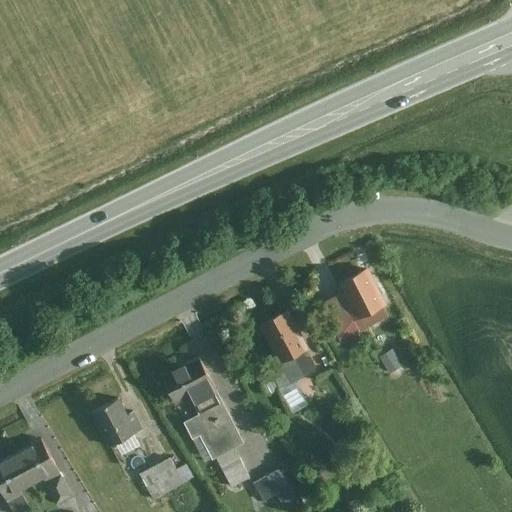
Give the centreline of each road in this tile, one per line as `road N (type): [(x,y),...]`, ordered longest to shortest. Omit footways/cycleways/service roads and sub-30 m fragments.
road 1 (secondary): [(0,274),(511,38)]
road 2 (residential): [(0,394),(351,216),(425,216),(511,239)]
